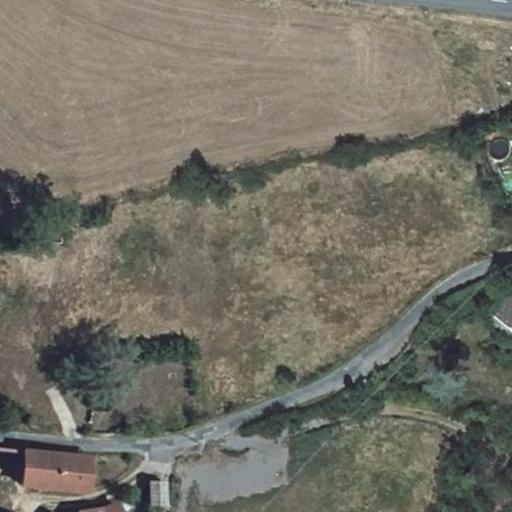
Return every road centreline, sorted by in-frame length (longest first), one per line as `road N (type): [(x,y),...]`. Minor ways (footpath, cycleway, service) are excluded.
road 1 (unclassified): [(0,455),(135,465),(202,459),(372,386),(511,294)]
road 2 (track): [(202,459),(403,434),(511,442)]
